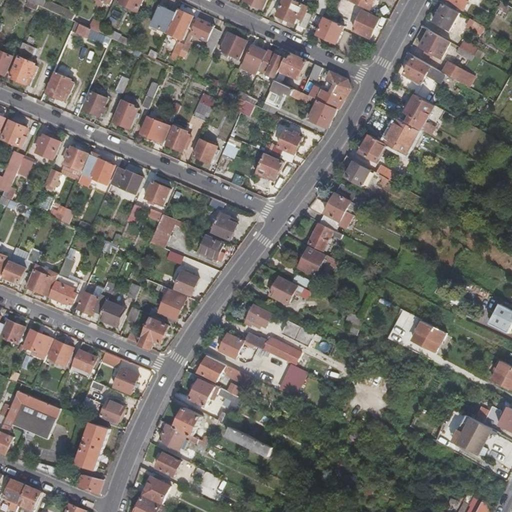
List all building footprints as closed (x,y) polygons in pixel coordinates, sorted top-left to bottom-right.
[(139,11),(144,0),(121,0),(121,2),(139,11)] [(263,9),(267,0),(244,0),(245,1),(252,4),(255,6),(263,9)] [(298,17),(303,19),(300,25),(307,28),(309,23),(313,16),(306,12),(309,6),(294,0),(284,0),(278,15),(285,18),(287,19),(288,20),(296,23),(298,17)] [(326,11),(330,0),(319,0),(317,7),(326,11)] [(352,0),(352,1),(373,10),(377,0),(352,0)] [(28,6),(37,10),(40,5),(39,5),(29,1),(28,6)] [(43,7),(64,16),(73,20),(76,14),(66,10),(45,2),(43,7)] [(461,12),(446,3),(436,20),(452,29),(461,12)] [(154,24),(169,32),(178,13),(162,6),(154,24)] [(178,13),(169,32),(185,39),(195,16),(180,8),(178,13)] [(371,36),(379,17),(371,13),(372,11),(366,9),(366,11),(363,9),(354,29),(371,36)] [(338,43),(344,30),(346,26),(327,17),(319,34),(338,43)] [(482,32),(486,25),(472,17),(468,24),(482,32)] [(193,33),(209,41),(216,28),(216,25),(200,18),(193,33)] [(102,29),(104,24),(95,19),(91,28),(94,29),(100,32),(102,29)] [(77,22),(73,30),(88,37),(92,28),(77,22)] [(307,28),(304,35),(310,39),(316,26),(309,23),(307,28)] [(223,31),(216,28),(209,41),(210,42),(207,50),(213,53),(223,31)] [(452,40),(431,29),(423,45),(443,57),(452,40)] [(110,36),(112,37),(129,45),(131,40),(113,31),(111,34),(110,36)] [(241,58),(249,40),(230,32),(222,49),(241,58)] [(27,34),(20,50),(26,53),(33,37),(27,34)] [(186,44),(183,49),(188,52),(193,41),(188,38),(186,44)] [(462,46),(477,54),(481,46),(466,38),(462,46)] [(174,55),(179,57),(181,55),(183,49),(186,44),(180,41),(174,55)] [(126,50),(140,56),(142,51),(129,45),(126,50)] [(244,67),(259,74),(263,64),(269,52),(254,45),(244,67)] [(474,59),(477,54),(462,46),(459,51),(474,59)] [(15,56),(0,49),(0,71),(7,74),(15,56)] [(150,54),(157,58),(160,53),(152,49),(150,54)] [(286,57),(270,50),(269,52),(263,64),(279,71),(286,57)] [(447,72),(445,71),(433,64),(408,51),(404,58),(411,62),(406,73),(423,82),(428,73),(442,81),(447,72)] [(302,79),(311,61),(296,54),(294,60),(288,57),(282,70),(288,73),(302,79)] [(36,65),(37,63),(21,56),(12,76),(29,83),(32,75),(35,77),(39,67),(36,65)] [(445,71),(447,72),(471,85),(477,74),(451,60),(445,71)] [(319,79),(325,67),(318,64),(313,76),(319,79)] [(284,81),(288,73),(282,70),(278,79),(284,81)] [(346,99),(353,87),(350,79),(333,71),(329,78),(339,84),(335,93),(346,99)] [(73,81),(74,79),(58,72),(49,92),(65,99),(69,91),(72,93),(76,82),(73,81)] [(117,89),(124,93),(131,79),(123,75),(117,89)] [(287,83),(298,88),(300,83),(290,78),(287,83)] [(309,97),(310,94),(305,91),(298,88),(287,83),(284,81),(278,79),(276,83),(274,88),(268,100),(265,107),(276,113),(279,105),(278,105),(283,92),(287,93),(288,91),(307,100),(309,97)] [(143,105),(150,108),(160,85),(153,82),(143,105)] [(341,109),(346,99),(335,93),(318,84),(312,95),(321,99),(339,108),(341,109)] [(233,93),(245,98),(247,95),(234,89),(233,93)] [(107,105),(110,98),(93,90),(86,108),(102,115),(104,112),(106,114),(109,106),(107,105)] [(437,104),(417,93),(407,112),(411,115),(409,120),(432,133),(436,126),(428,121),(437,104)] [(115,121),(133,128),(140,109),(138,108),(139,105),(124,99),(115,121)] [(330,127),(339,108),(321,99),(319,102),(318,106),(315,104),(313,109),(316,110),(312,119),(330,127)] [(249,110),(252,102),(247,100),(244,108),(249,110)] [(196,115),(208,121),(214,106),(205,102),(202,101),(196,115)] [(174,111),(179,113),(183,105),(177,102),(174,111)] [(0,136),(1,137),(8,118),(0,114),(0,136)] [(143,132),(160,140),(168,122),(165,120),(165,118),(159,115),(158,118),(151,114),(143,132)] [(386,141),(389,143),(398,148),(407,153),(420,129),(399,117),(386,141)] [(26,136),(30,127),(13,120),(5,138),(25,147),(29,137),(26,136)] [(169,144),(185,150),(192,134),(189,132),(190,131),(176,125),(169,144)] [(287,149),(299,154),(306,137),(304,136),(305,134),(299,131),(298,133),(289,129),(285,140),(282,146),(287,149)] [(386,141),(371,134),(361,152),(380,162),(389,143),(386,141)] [(55,160),(63,141),(54,138),(49,136),(47,135),(45,139),(42,138),(40,145),(42,146),(39,153),(55,160)] [(224,153),(236,157),(242,142),(231,137),(224,153)] [(282,146),(285,140),(278,137),(276,143),(282,146)] [(196,156),(212,163),(219,146),(216,145),(217,144),(211,141),(210,142),(203,139),(196,156)] [(64,163),(83,172),(91,154),(72,145),(70,149),(69,148),(65,156),(67,156),(64,163)] [(405,159),(408,153),(407,153),(398,148),(396,153),(405,159)] [(283,158),(295,163),(299,154),(287,149),(283,158)] [(26,158),(27,156),(17,152),(6,178),(0,174),(0,187),(11,192),(11,191),(12,190),(20,172),(26,158)] [(100,155),(94,153),(85,173),(91,177),(110,185),(118,165),(99,157),(100,155)] [(224,153),(219,165),(226,168),(231,156),(224,153)] [(278,178),(286,162),(267,153),(259,172),(269,177),(270,174),(278,178)] [(347,155),(343,162),(352,168),(348,176),(364,185),(373,168),(347,155)] [(26,158),(20,172),(29,177),(35,162),(26,158)] [(85,173),(83,172),(64,163),(60,172),(62,173),(82,181),(85,173)] [(390,177),(394,180),(398,172),(383,164),(379,171),(382,173),(390,177)] [(147,177),(121,166),(114,183),(140,194),(147,177)] [(56,186),(62,173),(60,172),(54,169),(49,183),(56,186)] [(80,202),(91,177),(85,173),(82,181),(73,199),(80,202)] [(386,184),(390,177),(382,173),(381,176),(384,178),(382,182),(386,184)] [(169,205),(176,189),(157,181),(149,197),(152,198),(151,201),(159,204),(160,202),(169,205)] [(12,199),(13,199),(17,191),(12,190),(11,191),(11,192),(9,197),(12,199)] [(99,199),(105,202),(108,194),(102,191),(99,199)] [(329,199),(349,209),(354,199),(338,191),(334,198),(331,196),(329,199)] [(5,203),(9,205),(12,199),(9,197),(5,196),(4,196),(2,201),(5,202),(5,203)] [(338,230),(349,209),(329,199),(327,203),(331,205),(322,222),(336,229),(338,230)] [(137,225),(144,209),(135,205),(128,221),(137,225)] [(64,221),(67,213),(62,210),(58,219),(64,221)] [(159,221),(162,213),(151,210),(149,218),(159,221)] [(64,221),(69,223),(73,215),(67,213),(64,221)] [(216,232),(234,240),(241,223),(232,220),(234,217),(224,213),(216,232)] [(162,215),(153,244),(169,249),(178,220),(162,215)] [(336,229),(322,222),(312,242),(326,249),(334,233),(336,229)] [(336,229),(334,233),(343,237),(345,234),(338,230),(336,229)] [(226,243),(209,235),(202,252),(210,255),(209,257),(216,260),(217,258),(219,259),(222,251),(226,243)] [(38,264),(43,251),(33,247),(28,260),(32,261),(38,264)] [(23,250),(18,248),(12,261),(18,263),(20,256),(23,250)] [(338,267),(342,260),(329,254),(328,256),(311,248),(301,266),(318,275),(327,258),(333,261),(332,264),(338,267)] [(222,251),(219,259),(224,261),(227,253),(222,251)] [(0,274),(1,275),(9,257),(0,252),(0,274)] [(167,252),(166,258),(178,261),(179,254),(167,252)] [(391,268),(395,259),(388,255),(383,264),(391,268)] [(32,261),(28,260),(20,256),(18,263),(29,268),(32,261)] [(60,274),(69,277),(76,260),(68,256),(66,262),(60,274)] [(18,263),(12,261),(6,276),(22,283),(29,268),(18,263)] [(57,281),(60,275),(38,264),(28,286),(51,296),(57,281)] [(200,277),(184,270),(182,274),(180,273),(177,280),(179,281),(176,288),(193,295),(200,277)] [(298,273),(294,281),(307,288),(312,280),(298,273)] [(60,275),(57,281),(51,296),(70,304),(71,301),(75,303),(79,294),(76,292),(78,290),(76,289),(67,285),(70,278),(69,277),(60,274),(60,275)] [(294,281),(282,275),(272,294),(290,303),(296,291),(310,298),(314,291),(307,288),(294,281)] [(79,282),(70,278),(67,285),(76,289),(79,282)] [(109,300),(116,284),(110,281),(102,297),(87,291),(79,308),(95,315),(97,311),(103,313),(109,300)] [(137,299),(143,286),(135,283),(130,296),(137,299)] [(177,324),(190,296),(164,285),(162,290),(169,293),(161,311),(153,307),(151,313),(155,315),(157,316),(167,320),(172,322),(177,324)] [(128,308),(109,300),(103,313),(102,317),(121,326),(128,308)] [(511,307),(502,302),(492,321),(510,331),(511,326),(511,307)] [(256,304),(246,323),(251,326),(253,323),(259,325),(260,322),(264,324),(270,327),(270,326),(276,314),(256,304)] [(141,309),(134,306),(129,319),(136,322),(141,309)] [(364,325),(367,319),(354,312),(350,320),(357,324),(353,332),(359,335),(364,325)] [(167,320),(157,316),(156,319),(153,318),(143,343),(154,348),(158,340),(164,343),(172,324),(166,321),(167,320)] [(413,331),(419,320),(410,316),(405,326),(413,331)] [(28,327),(10,319),(7,325),(2,336),(21,344),(28,327)] [(322,341),(324,336),(305,327),(291,319),(285,333),(299,340),(310,345),(312,346),(316,338),(322,341)] [(447,333),(420,320),(415,329),(418,330),(413,339),(436,350),(442,338),(444,340),(447,333)] [(44,354),(51,336),(33,329),(25,346),(35,350),(44,354)] [(244,338),(230,332),(222,349),(240,359),(249,341),(247,340),(244,338)] [(247,340),(249,341),(295,364),(302,352),(273,338),(268,342),(250,333),(247,340)] [(56,339),(51,336),(44,354),(35,350),(34,354),(47,360),(49,356),(56,339)] [(76,348),(77,348),(58,340),(51,358),(69,365),(76,348)] [(264,354),(266,350),(250,342),(248,346),(264,354)] [(69,365),(74,367),(75,365),(81,350),(76,348),(69,365)] [(100,357),(82,349),(81,350),(75,365),(74,367),(72,372),(76,373),(79,366),(94,373),(100,357)] [(120,367),(124,358),(108,351),(104,360),(120,367)] [(220,380),(226,368),(228,364),(210,354),(202,371),(220,380)] [(511,365),(501,360),(497,369),(499,370),(494,379),(511,387),(511,365)] [(237,369),(249,374),(251,369),(240,363),(237,369)] [(251,381),(253,376),(249,374),(237,369),(228,364),(226,368),(251,381)] [(281,388),(299,396),(309,372),(291,364),(281,388)] [(137,396),(145,377),(125,368),(117,387),(137,396)] [(217,386),(202,379),(192,398),(208,405),(217,386)] [(105,392),(108,385),(96,380),(93,387),(105,392)] [(230,391),(246,399),(250,392),(234,384),(230,391)] [(240,412),(246,399),(230,391),(221,387),(219,392),(235,401),(232,408),(240,412)] [(0,438),(0,450),(8,454),(11,448),(14,449),(19,437),(12,434),(17,424),(50,438),(63,408),(20,390),(3,431),(0,438)] [(86,410),(120,424),(128,406),(122,404),(116,401),(111,399),(108,405),(89,397),(85,406),(84,409),(86,410)] [(511,429),(511,406),(509,405),(500,423),(511,429)] [(190,433),(195,436),(205,416),(188,408),(178,427),(190,433)] [(226,422),(233,425),(237,417),(224,410),(219,418),(226,422)] [(214,422),(223,427),(226,422),(219,418),(216,417),(214,422)] [(465,417),(453,445),(482,457),(493,429),(465,417)] [(178,427),(162,419),(158,427),(165,431),(161,439),(182,449),(187,437),(190,433),(178,427)] [(85,442),(105,449),(113,428),(93,421),(85,442)] [(222,428),(230,432),(233,425),(226,422),(223,427),(222,428)] [(272,455),(276,446),(233,425),(230,432),(229,434),(272,455)] [(209,448),(211,443),(205,440),(195,436),(190,433),(187,437),(203,445),(209,448)] [(205,440),(211,443),(214,439),(207,435),(205,440)] [(98,470),(105,449),(85,442),(78,463),(98,470)] [(177,475),(185,461),(166,451),(159,466),(177,475)] [(197,467),(199,465),(186,458),(185,461),(197,467)] [(39,467),(61,476),(64,469),(41,462),(39,467)] [(100,493),(105,479),(85,474),(83,478),(81,485),(100,493)] [(145,493),(164,503),(173,484),(155,475),(145,493)] [(209,475),(205,482),(215,489),(220,481),(209,475)] [(5,496),(22,503),(30,485),(16,479),(13,485),(10,484),(5,496)] [(38,510),(45,491),(30,485),(22,503),(38,510)] [(157,511),(161,505),(144,496),(135,511),(157,511)] [(487,511),(492,504),(479,497),(476,502),(481,506),(477,511),(487,511)] [(88,511),(89,510),(73,503),(69,511),(88,511)]
